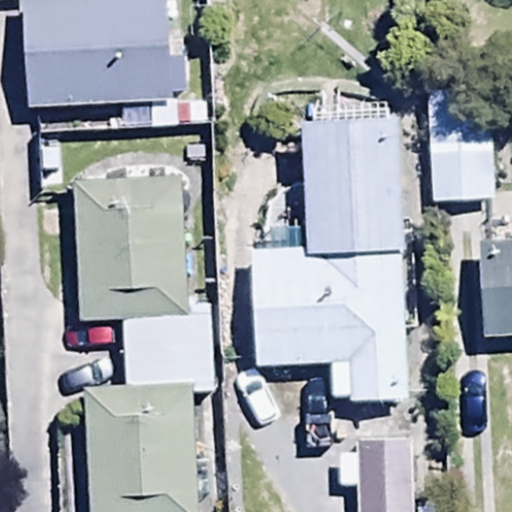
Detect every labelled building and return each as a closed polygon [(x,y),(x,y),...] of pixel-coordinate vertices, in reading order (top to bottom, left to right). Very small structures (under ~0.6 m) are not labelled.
[(0,0),(0,9),(33,10),(33,0),(0,0)] [(29,13),(34,121),(174,116),(170,0),(88,0),(89,11),(29,13)] [(493,100),(430,102),(433,209),(496,208),(493,100)] [(405,131),(306,133),(312,260),(258,262),(261,378),(336,376),(337,409),(355,409),(355,413),(413,412),(405,131)] [(182,191),(79,194),(82,332),(127,331),(129,398),(86,399),(89,511),(197,511),(195,399),(213,399),(212,318),(185,319),(182,191)] [(511,255),(483,256),(486,348),(511,347),(511,255)] [(409,511),(411,452),(359,451),(359,464),(341,464),(341,497),(360,497),(360,511),(409,511)]
